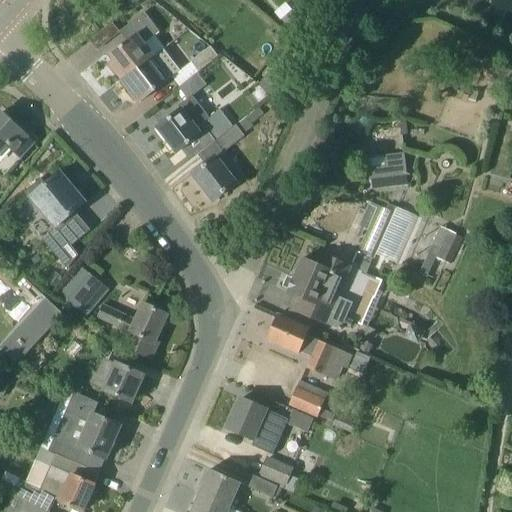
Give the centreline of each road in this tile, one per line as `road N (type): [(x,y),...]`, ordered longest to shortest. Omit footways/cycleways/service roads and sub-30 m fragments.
road 1 (tertiary): [(212,298),(174,231),(0,35)]
road 2 (residential): [(212,298),(248,267),(359,6)]
road 3 (tertiary): [(141,511),(204,368),(215,327),(212,298)]
